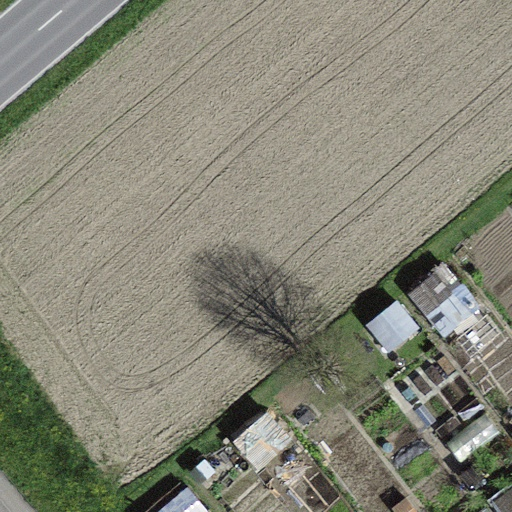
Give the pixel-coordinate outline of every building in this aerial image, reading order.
[(410,297),(448,342),(484,312),(446,267),(410,297)] [(511,277),(503,284),(511,296),(511,277)] [(365,327),(390,356),(421,330),(397,301),(365,327)] [(476,400),(460,411),(467,421),(483,410),(476,400)] [(459,465),(500,434),(486,415),(445,446),(459,465)] [(464,425),(457,416),(437,430),(444,440),(464,425)] [(457,474),(470,491),(511,459),(511,456),(501,441),(457,474)] [(190,474),(200,486),(215,474),(206,462),(190,474)] [(511,511),(511,484),(490,502),(497,511),(511,511)] [(164,511),(203,511),(207,509),(191,490),(164,511)]
